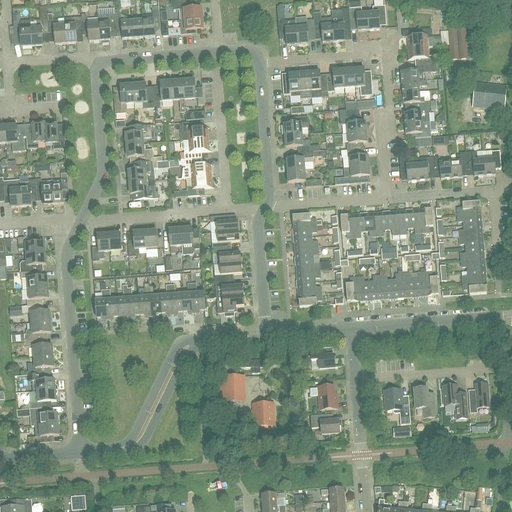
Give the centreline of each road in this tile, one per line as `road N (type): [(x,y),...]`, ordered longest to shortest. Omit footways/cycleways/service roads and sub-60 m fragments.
road 1 (residential): [(386,198),(389,55),(261,61)]
road 2 (residential): [(81,219),(64,254),(79,454)]
road 3 (residential): [(97,62),(102,173),(81,219)]
road 4 (unclassified): [(350,328),(511,316)]
road 5 (residential): [(81,219),(224,207)]
road 6 (residential): [(272,204),(261,61)]
road 7 (unclassified): [(118,450),(142,444),(198,340)]
road 8 (unclassified): [(118,450),(174,349),(198,340)]
road 9 (residential): [(224,207),(218,86),(203,73)]
road 10 (unclassified): [(355,380),(493,370)]
road 11 (residential): [(267,335),(259,226),(272,204)]
road 12 (unclassified): [(364,511),(355,380)]
road 13 (residential): [(219,51),(97,62)]
